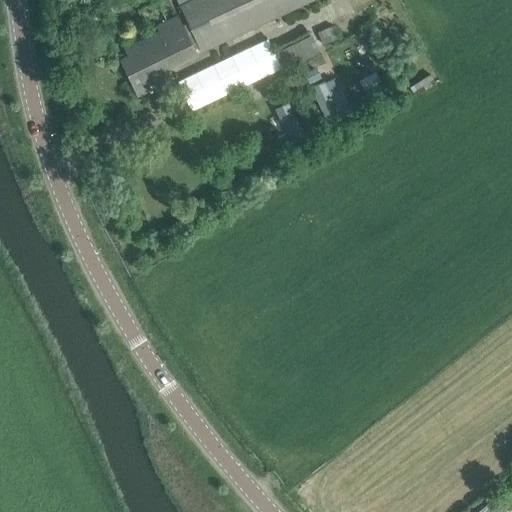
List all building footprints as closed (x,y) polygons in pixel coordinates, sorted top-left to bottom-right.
[(199,52),(308,0),(193,0),(178,7),(199,52)] [(136,94),(162,82),(154,68),(164,63),(172,59),(174,63),(195,54),(177,16),(156,26),(159,32),(124,49),(127,56),(120,60),(136,94)] [(317,32),(322,44),(337,37),(331,25),(317,32)] [(284,67),(286,66),(317,52),(309,35),(276,50),(284,67)] [(313,68),(302,73),(307,84),(318,78),(313,68)] [(479,511),(477,511),(506,511),(508,510),(495,497),(479,511)]
